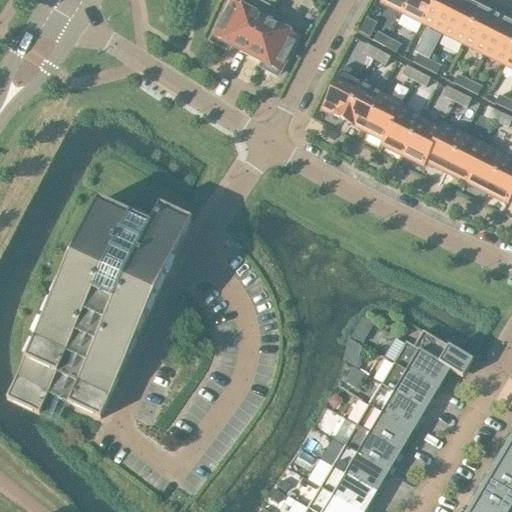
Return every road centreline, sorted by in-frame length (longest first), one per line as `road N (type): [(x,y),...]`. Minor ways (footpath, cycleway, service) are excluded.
road 1 (residential): [(268,143),(207,235),(118,428)]
road 2 (residential): [(511,267),(400,217),(268,143)]
road 3 (residential): [(268,143),(78,21)]
road 4 (residential): [(416,511),(511,351)]
road 5 (residential): [(268,143),(344,0)]
road 6 (tertiary): [(0,118),(78,21)]
